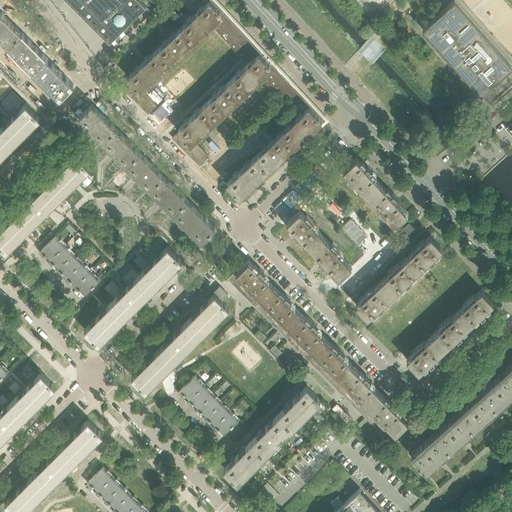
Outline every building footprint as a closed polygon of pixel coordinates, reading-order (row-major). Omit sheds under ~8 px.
[(68,0),(109,41),(145,5),(140,0),(68,0)] [(194,40),(211,24),(222,13),(210,0),(199,10),(182,26),(194,40)] [(199,10),(210,0),(209,0),(194,0),(192,3),(199,10)] [(511,64),(511,63),(455,0),(453,0),(422,28),(481,93),(511,64)] [(21,32),(8,19),(0,10),(0,37),(8,45),(21,32)] [(234,26),(222,13),(211,24),(223,36),(234,26)] [(169,63),(183,50),(194,40),(182,26),(157,49),(169,63)] [(246,39),(234,26),(223,36),(236,50),(246,39)] [(45,56),(32,42),(21,32),(8,45),(32,69),(45,56)] [(246,39),(236,50),(248,63),(259,53),(246,39)] [(141,89),(163,69),(169,63),(157,49),(128,76),(130,77),(134,82),(139,86),(141,89)] [(259,53),(248,63),(244,67),(250,74),(252,73),(258,79),(261,77),(272,67),(259,53)] [(72,83),(55,66),(45,56),(32,69),(38,75),(42,79),(49,86),(59,97),(72,83)] [(243,93),(258,79),(252,73),(250,74),(244,67),(231,79),(243,93)] [(284,79),(272,67),(261,77),(273,89),(284,79)] [(126,90),(134,82),(130,77),(121,86),(126,90)] [(219,116),(233,103),(243,93),(231,79),(206,102),(219,116)] [(296,93),(284,79),(273,89),(285,103),(296,93)] [(130,94),(139,86),(134,82),(126,90),(130,94)] [(134,99),(143,91),(141,89),(139,86),(130,94),(134,99)] [(139,103),(147,95),(143,91),(134,99),(139,103)] [(308,106),(296,93),(285,103),(298,116),(308,106)] [(143,108),(151,100),(147,95),(139,103),(143,108)] [(148,112),(156,105),(151,100),(143,108),(148,112)] [(193,140),(206,128),(219,116),(206,102),(178,129),(179,131),(183,135),(188,139),(191,142),(193,140)] [(116,127),(103,114),(92,103),(79,116),(102,140),(116,127)] [(0,133),(11,144),(39,117),(26,104),(0,129),(0,133)] [(293,146),(307,133),(315,126),(314,125),(321,119),(308,106),(298,116),(280,132),(293,146)] [(139,150),(127,138),(116,127),(102,140),(126,164),(139,150)] [(177,142),(183,135),(179,131),(172,137),(177,142)] [(268,169),(283,155),(293,146),(280,132),(256,155),(268,169)] [(0,155),(11,144),(0,133),(0,155)] [(182,146),(188,139),(183,135),(177,142),(182,146)] [(186,150),(193,144),(191,142),(188,139),(182,146),(186,150)] [(190,155),(199,146),(193,140),(191,142),(193,144),(186,150),(190,155)] [(195,159),(203,150),(199,146),(190,155),(195,159)] [(163,174),(151,162),(139,150),(126,164),(133,170),(136,174),(150,187),(163,174)] [(199,164),(208,156),(203,150),(195,159),(199,164)] [(82,174),(89,167),(75,154),(61,168),(58,171),(48,181),(61,195),(75,180),(82,174)] [(240,195),(258,179),(268,169),(256,155),(227,182),(240,195)] [(368,165),(365,167),(356,157),(343,169),(369,197),(377,189),(373,185),(378,180),(369,171),(371,169),(368,165)] [(187,198),(173,185),(163,174),(150,187),(160,198),(167,205),(174,211),(187,198)] [(408,212),(395,198),(397,196),(393,192),(391,194),(378,180),(373,185),(377,189),(369,197),(395,224),(408,212)] [(55,201),(61,195),(48,181),(20,209),(34,222),(55,201)] [(214,226),(198,210),(187,198),(174,211),(201,239),(214,226)] [(34,222),(20,209),(0,228),(0,243),(6,249),(23,232),(34,222)] [(325,237),(300,209),(287,222),(296,232),(294,234),(297,238),(300,236),(309,245),(314,240),(318,244),(325,237)] [(406,237),(415,229),(409,222),(400,230),(406,237)] [(443,247),(430,234),(407,256),(419,269),(428,260),(431,262),(435,258),(433,256),(443,247)] [(50,259),(65,244),(56,235),(41,250),(50,259)] [(351,265),(336,249),(325,237),(318,244),(314,240),(309,245),(321,259),(319,261),(323,265),(325,263),(338,277),(351,265)] [(58,268),(74,253),(65,244),(50,259),(58,268)] [(153,287),(181,259),(168,246),(140,274),(153,287)] [(67,276),(82,261),(74,253),(58,268),(67,276)] [(419,269),(407,256),(379,282),(386,290),(391,286),(395,291),(405,282),(407,284),(411,280),(409,278),(419,269)] [(274,286),(262,274),(264,271),(260,267),(258,270),(248,260),(238,270),(237,269),(227,278),(255,306),(263,298),(269,291),(274,286)] [(75,285),(91,270),(82,261),(67,276),(75,285)] [(84,294),(99,279),(91,270),(75,285),(84,294)] [(126,314),(153,287),(140,274),(113,301),(126,314)] [(382,303),(395,291),(391,286),(386,290),(379,282),(355,304),(368,317),(378,307),(380,309),(384,306),(382,303)] [(221,300),(228,294),(220,285),(213,292),(215,293),(221,300)] [(306,318),(288,300),(290,298),(286,294),(284,296),(274,286),(269,291),(263,298),(255,306),(287,338),(306,318)] [(493,301),(481,288),(458,310),(470,323),(479,314),(481,317),(485,313),(483,311),(493,301)] [(200,334),(228,306),(221,300),(215,293),(187,321),(200,334)] [(98,342),(115,324),(126,314),(113,301),(85,328),(98,342)] [(470,323),(458,310),(430,336),(437,344),(441,340),(446,345),(456,336),(458,339),(462,335),(460,333),(470,323)] [(327,339),(314,327),(317,324),(313,320),(311,323),(306,318),(287,338),(304,355),(318,341),(322,344),(327,339)] [(173,361),(200,334),(187,321),(160,348),(173,361)] [(433,358),(446,345),(441,340),(437,344),(430,336),(407,358),(419,371),(429,362),(431,364),(435,360),(433,358)] [(353,366),(341,353),(343,351),(340,347),(337,350),(327,339),(322,344),(318,341),(304,355),(330,382),(345,367),(348,371),(353,366)] [(153,381),(173,361),(160,348),(140,368),(153,381)] [(380,393),(367,380),(370,378),(366,374),(364,376),(353,366),(348,371),(345,367),(330,382),(357,408),(371,394),(375,398),(380,393)] [(153,381),(140,368),(132,376),(145,389),(153,381)] [(497,407),(511,394),(511,377),(505,369),(482,390),(497,407)] [(27,413),(54,385),(41,372),(14,399),(27,413)] [(189,398),(204,383),(195,374),(180,389),(181,390),(189,398)] [(197,407),(212,392),(204,383),(189,398),(197,407)] [(292,427),(320,399),(307,386),(294,398),(279,413),(292,427)] [(474,429),(497,407),(482,390),(458,411),(474,429)] [(206,415),(221,400),(212,392),(197,407),(206,415)] [(407,420),(398,410),(400,408),(392,400),(390,403),(380,393),(375,398),(371,394),(357,408),(391,443),(401,433),(397,430),(407,420)] [(0,439),(24,416),(27,413),(14,399),(0,412),(0,439)] [(215,424),(230,409),(221,400),(206,415),(215,424)] [(223,433),(239,418),(230,409),(215,424),(223,432),(223,433)] [(451,449),(474,429),(458,411),(435,432),(451,449)] [(265,454),(292,427),(279,413),(251,441),(265,454)] [(74,460),(101,432),(88,419),(61,447),(74,460)] [(427,471),(451,449),(435,432),(411,453),(427,471)] [(237,481),(265,454),(251,441),(224,468),(237,481)] [(46,487),(74,460),(61,447),(33,474),(46,487)] [(98,489),(112,475),(103,466),(87,482),(91,486),(92,484),(97,489),(98,489)] [(15,511),(21,511),(46,487),(33,474),(6,502),(12,508),(15,511)] [(106,498),(121,483),(112,475),(98,489),(97,489),(96,491),(99,494),(101,493),(106,498)] [(114,506),(129,492),(121,483),(106,498),(104,499),(108,503),(109,501),(114,506)] [(378,511),(359,490),(360,488),(343,502),(338,496),(339,496),(338,495),(331,502),(332,502),(337,508),(332,511),(378,511)] [(126,511),(138,500),(129,492),(114,506),(113,508),(116,511),(118,510),(119,511),(126,511)] [(8,511),(12,508),(6,502),(4,500),(0,504),(0,508),(3,511),(8,511)] [(144,511),(147,509),(138,500),(126,511),(144,511)]
